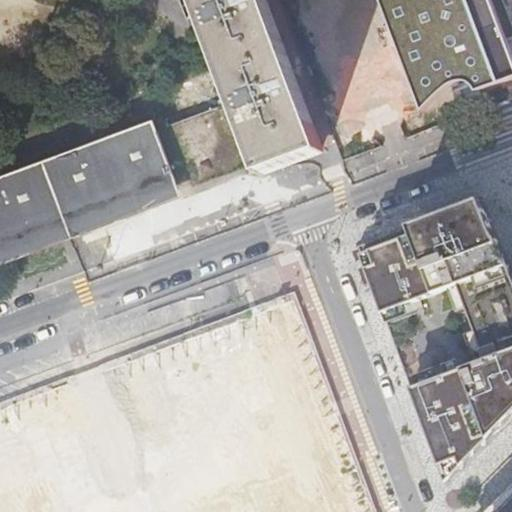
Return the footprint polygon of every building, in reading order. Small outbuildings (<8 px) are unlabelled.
[(196,0),(228,84),(235,102),(258,163),(261,173),(324,149),(291,60),(268,0),(196,0)] [(474,87),(479,93),(511,80),(511,53),(492,0),(382,0),(425,113),(443,93),(454,85),(467,82),(474,87)] [(242,168),(258,163),(235,102),(220,108),(177,124),(188,153),(200,185),(242,168)] [(0,181),(0,250),(178,183),(155,123),(0,181)] [(188,153),(177,124),(163,129),(174,159),(188,153)] [(447,485),(511,417),(511,270),(483,201),(359,247),(447,485)] [(201,475),(212,511),(297,511),(366,490),(305,295),(65,370),(91,453),(229,410),(245,461),(201,475)] [(511,511),(511,490),(490,511),(511,511)]
